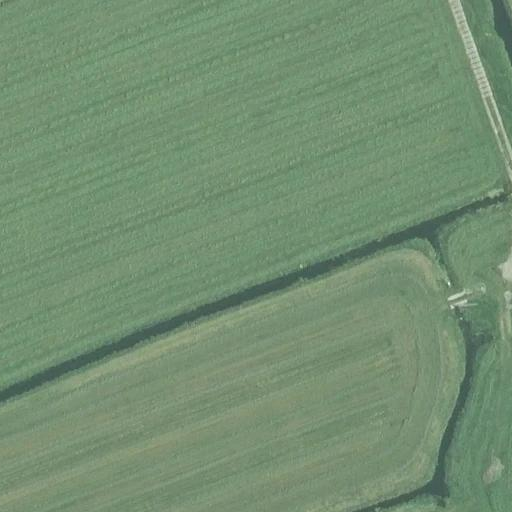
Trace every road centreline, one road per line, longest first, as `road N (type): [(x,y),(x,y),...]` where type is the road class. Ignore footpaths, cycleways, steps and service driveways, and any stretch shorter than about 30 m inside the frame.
road 1 (track): [(455,511),(468,505),(511,282)]
road 2 (track): [(511,170),(454,0)]
